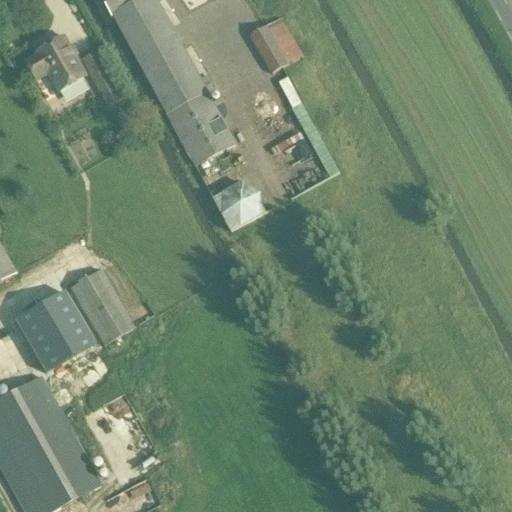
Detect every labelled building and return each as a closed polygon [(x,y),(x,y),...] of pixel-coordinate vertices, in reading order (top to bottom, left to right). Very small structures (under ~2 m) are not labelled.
[(195,167),(235,145),(155,0),(102,0),(111,17),(113,17),(195,167)] [(271,75),(302,57),(280,19),(249,38),(271,75)] [(35,82),(35,81),(46,75),(57,94),(83,79),(74,65),(78,63),(63,38),(35,54),(36,56),(24,62),(35,82)] [(81,61),(94,84),(108,108),(121,101),(94,54),(81,61)] [(0,282),(14,275),(0,250),(0,282)] [(104,347),(135,329),(100,271),(69,289),(104,347)] [(96,343),(66,291),(18,320),(48,372),(96,343)] [(0,469),(23,511),(55,511),(101,487),(41,378),(0,400),(0,469)]
